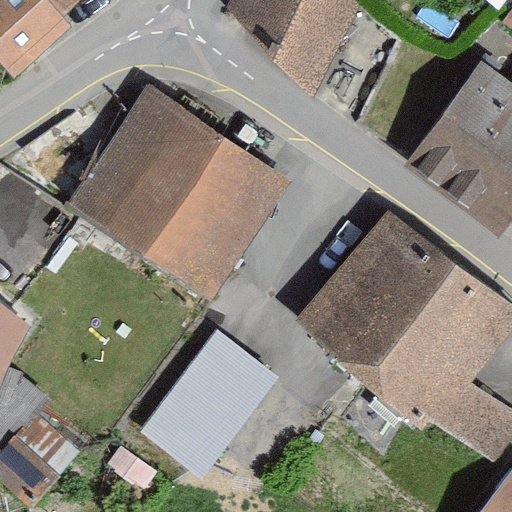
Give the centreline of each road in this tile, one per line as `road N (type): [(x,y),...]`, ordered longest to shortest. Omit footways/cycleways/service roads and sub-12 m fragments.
road 1 (residential): [(511,270),(150,18)]
road 2 (residential): [(0,127),(150,18)]
